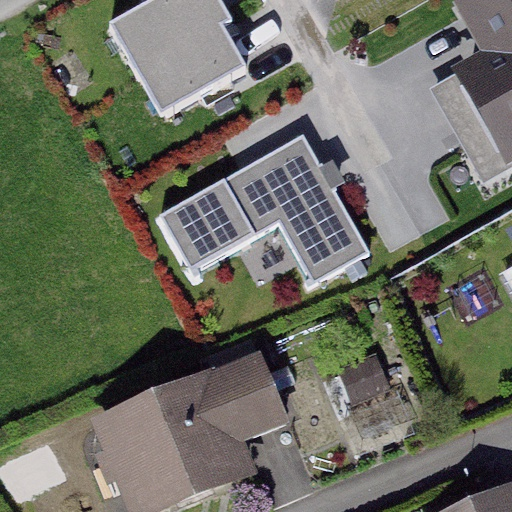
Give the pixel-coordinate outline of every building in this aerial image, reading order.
[(164,0),(114,29),(139,72),(216,28),(199,0),(164,0)] [(486,180),(511,164),(511,0),(485,0),(459,15),(487,64),(436,93),(486,180)] [(165,118),(242,71),(216,28),(139,72),(165,118)] [(305,136),(157,218),(189,276),(278,226),(313,289),(372,256),(305,136)] [(361,401),(382,391),(370,364),(349,374),(361,401)] [(228,447),(278,426),(254,368),(97,432),(130,511),(153,511),(238,477),(238,479),(243,477),(241,472),(239,473),(228,447)] [(511,511),(511,498),(511,496),(474,511),(511,511)]
